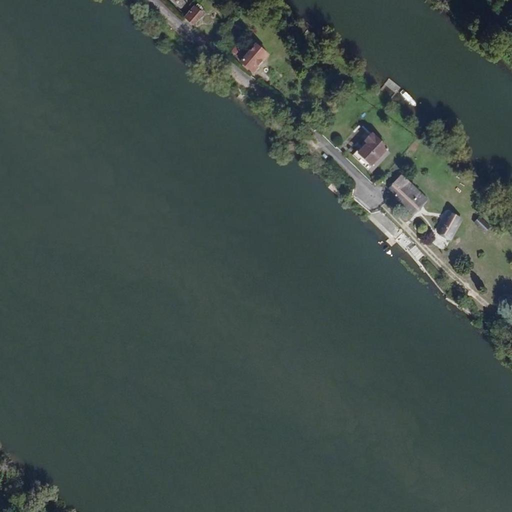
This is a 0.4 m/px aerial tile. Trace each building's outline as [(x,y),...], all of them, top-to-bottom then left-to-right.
[(193,23),(201,13),(198,10),(195,7),(193,6),(185,16),(193,23)] [(253,48),(264,57),(251,72),(253,74),(268,56),(255,46),(253,48)] [(251,72),(264,57),(253,48),(241,64),(251,72)] [(364,143),(366,145),(354,157),(367,170),(387,150),(372,135),(364,143)] [(354,157),(366,145),(364,143),(352,156),(354,157)] [(425,200),(402,178),(389,191),(394,196),(412,214),(425,200)] [(449,238),(459,220),(452,215),(442,233),(449,238)] [(488,227),(482,221),(478,226),(484,232),(488,227)]
